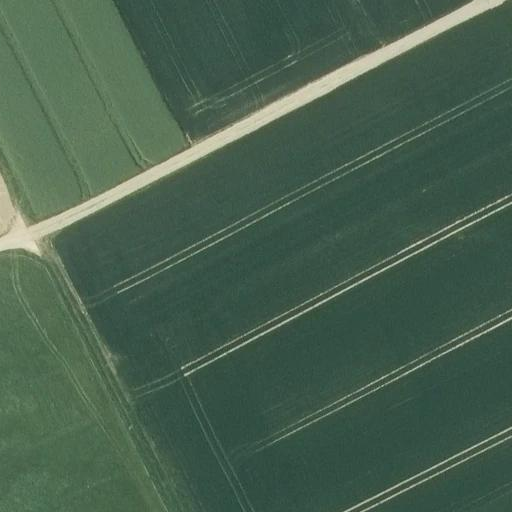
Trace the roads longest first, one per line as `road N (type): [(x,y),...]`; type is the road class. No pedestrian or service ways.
road 1 (track): [(0,266),(46,251),(511,11)]
road 2 (track): [(33,214),(186,511)]
